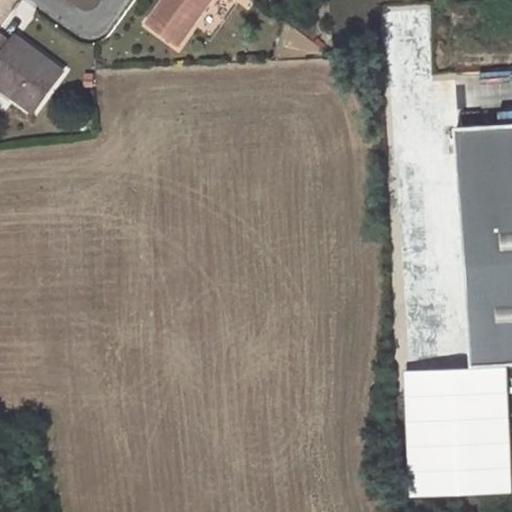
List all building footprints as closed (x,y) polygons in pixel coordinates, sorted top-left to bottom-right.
[(164,0),(147,24),(178,47),(211,0),(227,0),(230,2),(231,0),(164,0)] [(428,67),(425,13),(400,15),(401,35),(416,35),(418,68),(428,67)] [(0,35),(0,86),(34,111),(62,72),(31,49),(27,56),(10,44),(0,35)] [(16,37),(10,44),(27,56),(31,49),(16,37)] [(511,123),(443,129),(445,155),(460,154),(475,367),(511,363),(511,123)]
